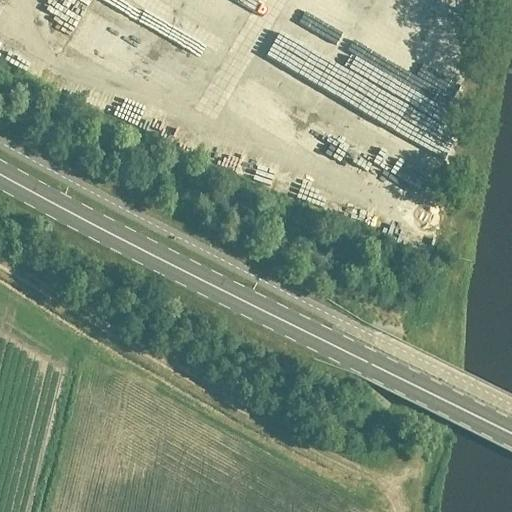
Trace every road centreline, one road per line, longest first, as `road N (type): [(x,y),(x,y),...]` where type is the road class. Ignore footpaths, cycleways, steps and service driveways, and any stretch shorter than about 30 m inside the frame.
road 1 (secondary): [(511,437),(0,166)]
road 2 (track): [(0,260),(203,388),(389,485),(410,501),(408,511)]
